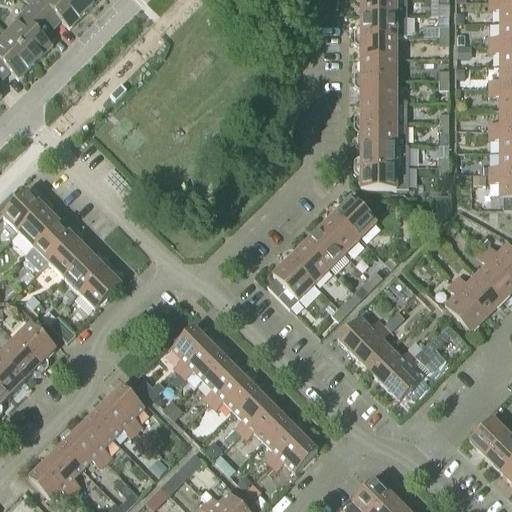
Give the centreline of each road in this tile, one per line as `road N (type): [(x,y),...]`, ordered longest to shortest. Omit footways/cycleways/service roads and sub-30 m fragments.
road 1 (residential): [(308,0),(310,173),(200,281)]
road 2 (residential): [(0,475),(89,392),(94,343),(169,269)]
road 3 (residential): [(364,443),(200,281)]
road 4 (residential): [(169,269),(21,114)]
road 5 (residential): [(420,465),(498,381),(501,344),(511,334)]
road 6 (residential): [(21,114),(134,0)]
